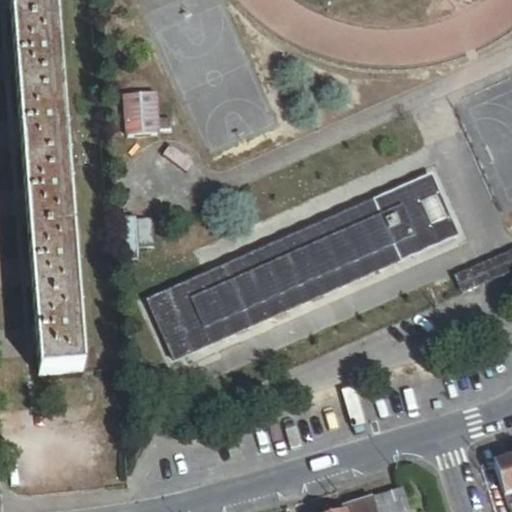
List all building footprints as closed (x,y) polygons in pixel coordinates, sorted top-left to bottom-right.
[(80,378),(49,0),(5,0),(36,381),(80,378)] [(150,97),(117,100),(120,141),(153,138),(150,97)] [(98,377),(115,375),(93,100),(80,101),(92,240),(87,240),(98,377)] [(165,123),(153,124),(154,134),(166,133),(165,123)] [(164,317),(155,321),(168,350),(177,346),(183,359),(451,239),(444,224),(427,232),(416,207),(432,200),(425,184),(158,304),(164,317)] [(129,221),(114,222),(117,264),(133,262),(134,255),(149,252),(146,224),(128,225),(129,221)] [(474,291),(468,276),(453,282),(459,297),(474,291)] [(149,308),(155,321),(164,317),(158,304),(149,308)] [(177,346),(168,350),(174,363),(183,359),(177,346)] [(496,470),(506,501),(511,498),(511,464),(509,466),(496,470)] [(372,502),(375,511),(408,511),(402,492),(372,502)] [(375,511),(372,502),(342,511),(375,511)]
